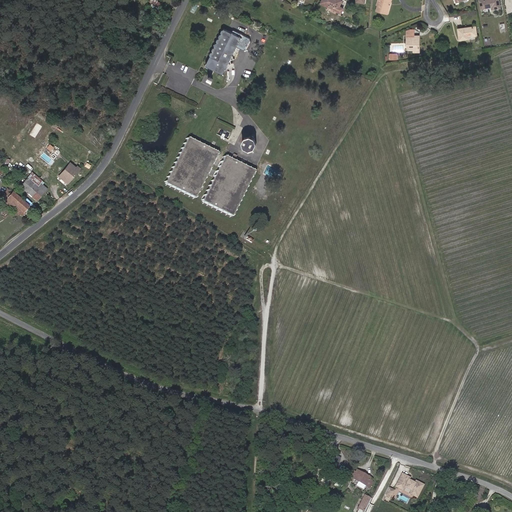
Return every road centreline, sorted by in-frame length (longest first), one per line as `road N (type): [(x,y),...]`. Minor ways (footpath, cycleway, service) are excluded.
road 1 (residential): [(0,311),(132,377),(259,410),(511,496)]
road 2 (track): [(388,69),(273,253),(251,511)]
road 3 (residential): [(0,256),(108,159),(186,0)]
road 4 (track): [(388,69),(453,325)]
road 5 (track): [(272,267),(453,325),(477,345),(511,336)]
road 6 (track): [(477,345),(434,466)]
